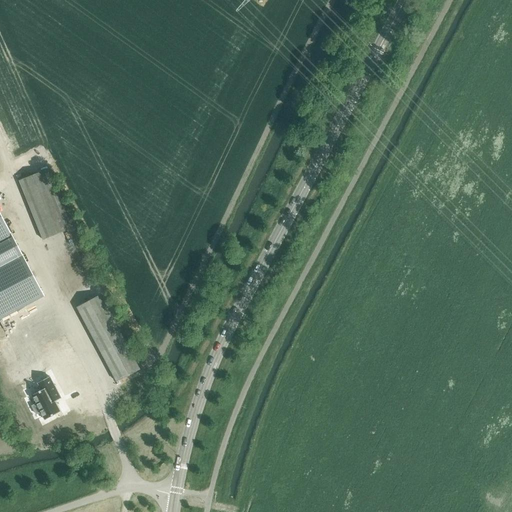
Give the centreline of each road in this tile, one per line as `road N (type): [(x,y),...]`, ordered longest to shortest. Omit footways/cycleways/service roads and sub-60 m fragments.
road 1 (tertiary): [(176,491),(224,337),(405,0)]
road 2 (unclassified): [(58,511),(132,489),(176,491)]
